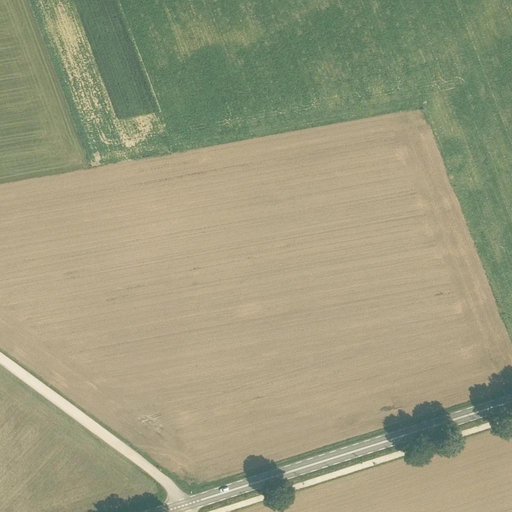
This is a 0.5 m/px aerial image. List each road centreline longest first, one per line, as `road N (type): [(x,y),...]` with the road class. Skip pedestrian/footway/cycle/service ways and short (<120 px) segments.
road 1 (tertiary): [(165,511),(511,401)]
road 2 (track): [(0,362),(167,484),(188,511)]
